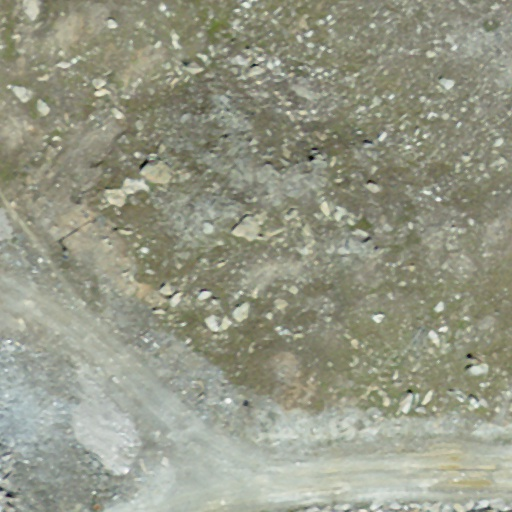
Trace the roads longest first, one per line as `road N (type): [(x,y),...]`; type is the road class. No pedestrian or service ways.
road 1 (track): [(511,467),(308,446),(185,409)]
road 2 (track): [(185,409),(0,335)]
